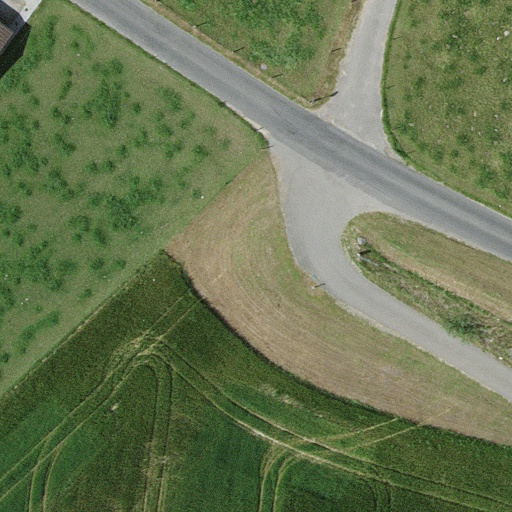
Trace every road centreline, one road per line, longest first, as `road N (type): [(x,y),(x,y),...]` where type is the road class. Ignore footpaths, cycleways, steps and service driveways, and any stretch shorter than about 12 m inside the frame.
road 1 (unclassified): [(329,148),(317,223),(327,263),(511,386)]
road 2 (unclassified): [(97,0),(329,148)]
road 3 (unclassified): [(329,148),(511,234)]
road 4 (track): [(382,0),(363,57),(351,161)]
